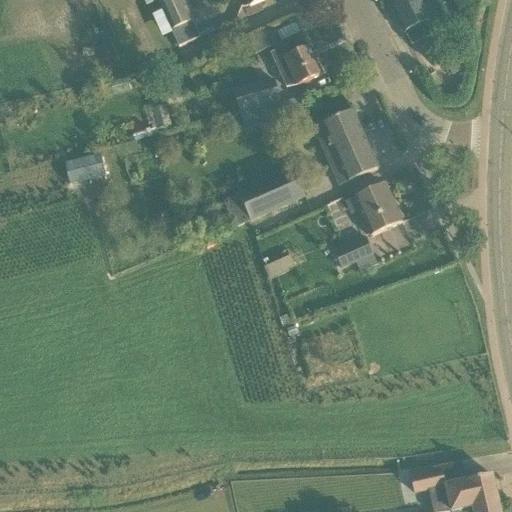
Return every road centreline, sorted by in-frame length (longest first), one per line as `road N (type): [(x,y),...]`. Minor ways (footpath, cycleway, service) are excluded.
road 1 (residential): [(500,141),(421,121),(358,0)]
road 2 (tertiary): [(511,355),(500,141)]
